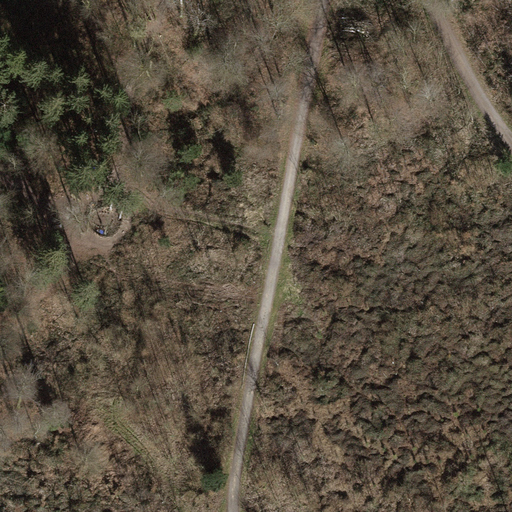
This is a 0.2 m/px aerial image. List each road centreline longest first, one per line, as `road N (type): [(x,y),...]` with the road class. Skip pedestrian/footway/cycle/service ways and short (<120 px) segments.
road 1 (track): [(238,511),(259,227),(324,0)]
road 2 (track): [(418,0),(479,116),(511,158)]
